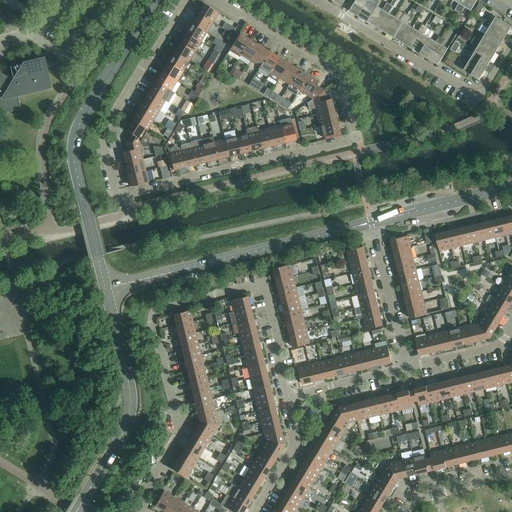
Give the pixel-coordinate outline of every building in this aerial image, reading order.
[(14,0),(31,10),(28,0),(14,0)] [(356,0),(350,11),(359,17),(369,0),(356,0)] [(381,1),(379,0),(369,0),(359,17),(368,22),(378,6),(381,1)] [(459,4),(455,10),(458,12),(464,0),(453,0),(459,4)] [(461,14),(465,7),(471,11),(477,0),(464,0),(458,12),(461,14)] [(199,10),(197,10),(196,13),(212,23),(218,13),(203,3),(199,10)] [(387,3),(383,9),(378,6),(368,22),(377,27),(390,5),(387,3)] [(479,3),(475,10),(479,13),(484,5),(479,3)] [(389,13),(393,6),(390,5),(377,27),(385,33),(395,17),(389,13)] [(194,15),(195,17),(191,23),(206,33),(212,23),(196,13),(194,15)] [(405,13),(401,20),(395,17),(385,33),(394,38),(408,15),(405,13)] [(407,24),(411,17),(408,15),(394,38),(403,43),(412,27),(407,24)] [(436,16),(433,21),(438,24),(442,19),(436,16)] [(511,26),(496,17),(492,23),(485,19),(484,22),(506,36),(511,26)] [(482,25),(488,29),(485,35),(501,44),(506,36),(484,22),(482,25)] [(187,29),(186,30),(184,32),(200,42),(206,33),(191,23),(187,29)] [(422,24),(418,31),(412,27),(403,43),(412,48),(425,26),(422,24)] [(424,34),(428,28),(425,26),(412,48),(420,54),(430,38),(424,34)] [(183,35),(183,37),(179,43),(195,52),(200,42),(184,32),(183,35)] [(243,34),(240,33),(228,53),(238,59),(240,55),(250,40),(243,36),(243,34)] [(482,40),(475,36),(473,39),(496,53),(501,44),(485,35),(482,40)] [(439,36),(436,41),(430,38),(420,54),(429,59),(442,38),(439,36)] [(448,49),(442,45),(445,40),(442,38),(429,59),(438,65),(448,49)] [(471,42),(478,46),(474,52),(490,62),(496,53),(473,39),(471,42)] [(258,43),(256,44),(250,40),(240,55),(250,61),(260,45),(258,43)] [(456,41),(451,49),(456,53),(461,44),(456,41)] [(176,49),(174,49),(172,52),(189,62),(195,52),(179,43),(176,49)] [(225,46),(220,43),(215,50),(221,53),(225,46)] [(263,48),(263,46),(260,45),(250,61),(260,67),(269,52),(263,48)] [(171,54),(171,56),(168,62),(183,72),(186,74),(192,64),(189,62),(172,52),(171,54)] [(277,55),(275,55),(269,52),(260,67),(258,70),(268,76),(280,56),(277,55)] [(471,58),(466,55),(464,58),(485,71),(490,62),(474,52),(471,58)] [(217,59),(211,55),(208,60),(214,64),(217,59)] [(283,60),(282,58),(280,56),(268,76),(277,82),(279,79),(289,64),(283,60)] [(462,61),(467,64),(464,70),(480,80),(485,71),(464,58),(462,61)] [(50,87),(48,78),(43,59),(24,63),(13,81),(0,72),(0,114),(21,109),(17,95),(50,87)] [(208,60),(202,70),(208,74),(214,64),(208,60)] [(164,68),(162,69),(160,71),(177,81),(183,72),(168,62),(164,68)] [(221,63),(218,67),(225,71),(227,67),(221,63)] [(297,67),(295,67),(289,64),(279,79),(289,85),(299,68),(297,67)] [(233,67),(229,73),(235,77),(239,71),(233,67)] [(302,72),(302,70),(299,68),(289,85),(299,91),(308,75),(302,72)] [(159,74),(159,76),(156,82),(171,91),(177,81),(160,71),(159,74)] [(205,85),(210,76),(206,73),(200,82),(205,85)] [(324,91),(316,86),(318,82),(308,75),(299,91),(313,99),(324,91)] [(255,80),(251,86),(258,91),(262,85),(255,80)] [(152,88),(150,88),(149,91),(165,101),(170,104),(176,94),(171,91),(156,82),(152,88)] [(267,88),(264,94),(269,97),(272,91),(267,88)] [(147,93),(148,95),(144,101),(159,111),(165,101),(149,91),(147,93)] [(331,99),(326,100),(324,91),(313,99),(308,103),(309,110),(315,108),(317,115),(334,110),(331,99)] [(189,96),(196,100),(199,96),(192,92),(189,96)] [(140,107),(138,108),(137,110),(153,120),(159,111),(144,101),(140,107)] [(193,105),(186,101),(181,110),(187,114),(193,105)] [(229,109),(218,112),(220,117),(230,115),(229,109)] [(135,113),(136,115),(132,121),(147,130),(153,120),(137,110),(135,113)] [(183,113),(178,110),(174,115),(179,118),(183,113)] [(337,118),(336,117),(334,110),(317,115),(319,126),(338,121),(337,118)] [(207,116),(197,119),(199,125),(208,123),(207,116)] [(194,117),(185,120),(187,127),(196,125),(194,117)] [(296,140),(291,118),(279,121),(280,125),(285,144),(288,143),(289,142),(296,140)] [(169,120),(165,127),(167,128),(172,131),(176,124),(169,120)] [(130,134),(125,142),(139,144),(144,145),(148,139),(144,136),(147,130),(132,121),(126,131),(130,134)] [(304,121),(298,122),(300,130),(306,129),(304,121)] [(338,126),(339,124),(338,121),(319,126),(322,137),(339,133),(338,126)] [(179,124),(175,131),(180,134),(184,127),(179,124)] [(280,144),(282,145),(285,144),(280,125),(269,128),(273,145),(280,144)] [(258,149),(260,150),(263,150),(258,131),(257,126),(246,129),(247,134),(251,151),(258,149)] [(167,128),(163,135),(168,138),(172,131),(167,128)] [(265,149),(266,147),(273,145),(269,128),(258,131),(263,150),(265,149)] [(243,154),(244,153),(251,151),(247,134),(236,136),(240,155),(243,154)] [(236,136),(225,139),(229,156),(236,155),(236,156),(240,155),(236,136)] [(214,142),(212,137),(201,140),(207,162),(208,163),(211,162),(211,161),(214,160),(215,161),(218,160),(214,142)] [(221,160),(222,158),(229,156),(225,139),(214,142),(218,160),(221,160)] [(199,165),(200,163),(207,162),(201,140),(190,142),(192,147),(196,166),(199,165)] [(127,151),(123,152),(126,164),(143,160),(139,144),(125,142),(127,151)] [(196,166),(192,147),(190,148),(189,144),(186,143),(183,144),(180,146),(180,150),(185,167),(186,168),(188,167),(188,166),(192,166),(193,167),(196,166)] [(185,167),(180,150),(179,150),(178,149),(176,147),(174,147),(172,147),(171,148),(169,151),(170,153),(166,154),(170,172),(177,171),(178,169),(181,168),(182,169),(184,168),(184,167),(185,167)] [(127,171),(126,173),(127,175),(146,171),(143,160),(126,164),(127,171)] [(160,167),(162,179),(169,177),(166,166),(160,167)] [(131,187),(148,182),(146,171),(127,175),(128,178),(129,179),(131,187)] [(511,215),(503,218),(507,235),(511,233),(511,215)] [(507,235),(503,218),(492,221),(496,238),(507,235)] [(481,224),(485,240),(496,238),(492,221),(481,224)] [(485,240),(481,224),(470,226),(474,243),(485,240)] [(459,229),(463,246),(474,243),(470,226),(459,229)] [(463,246),(459,229),(447,232),(452,248),(463,246)] [(436,235),(440,251),(452,248),(447,232),(436,235)] [(408,236),(391,240),(394,252),(411,247),(408,236)] [(364,247),(347,251),(350,262),(367,258),(364,247)] [(397,263),(414,259),(411,247),(394,252),(397,263)] [(427,255),(429,263),(437,261),(435,253),(427,255)] [(353,274),(369,269),(367,258),(350,262),(353,274)] [(400,274),(416,270),(414,259),(397,263),(400,274)] [(438,264),(432,266),(434,277),(435,277),(440,275),(441,275),(438,264)] [(291,265),(274,269),(277,280),(294,276),(291,265)] [(369,269),(353,274),(355,285),(372,281),(369,269)] [(416,270),(400,274),(402,285),(419,281),(416,270)] [(280,292),(296,287),(294,276),(277,280),(280,292)] [(235,278),(237,285),(244,283),(242,277),(235,278)] [(511,279),(507,277),(501,287),(511,293),(511,279)] [(358,296),(375,292),(372,281),(355,285),(358,296)] [(419,281),(402,285),(405,296),(422,292),(419,281)] [(302,286),(296,287),(280,292),(282,303),(305,297),(302,286)] [(511,302),(511,293),(501,287),(495,296),(510,305),(511,302)] [(324,292),(318,294),(321,305),(327,303),(324,292)] [(378,303),(375,292),(358,296),(352,297),(355,308),(361,307),(378,303)] [(422,292),(405,296),(408,307),(424,303),(422,292)] [(247,296),(231,300),(234,312),(250,308),(247,296)] [(510,305),(495,296),(490,306),(504,315),(510,305)] [(285,314),(302,310),(308,308),(305,297),(282,303),(285,314)] [(446,297),(440,299),(442,310),(449,308),(446,297)] [(364,318),(380,314),(378,303),(361,307),(364,318)] [(411,319),(427,314),(424,303),(408,307),(411,319)] [(490,306),(484,316),(498,325),(504,315),(490,306)] [(234,312),(229,313),(232,324),(236,323),(253,319),(250,308),(234,312)] [(190,310),(173,314),(176,326),(193,322),(190,310)] [(302,310),(285,314),(288,325),(304,321),(302,310)] [(366,329),(383,325),(380,314),(364,318),(366,329)] [(498,325),(484,316),(479,323),(471,325),(476,342),(490,338),(498,325)] [(253,319),(236,323),(239,334),(256,330),(253,319)] [(291,336),(307,332),(304,321),(288,325),(291,336)] [(179,337),(196,333),(193,322),(176,326),(179,337)] [(460,328),(465,344),(476,342),(471,325),(460,328)] [(382,328),(373,331),(374,337),(383,335),(382,328)] [(449,330),(453,347),(465,344),(460,328),(449,330)] [(242,345),(258,341),(256,330),(239,334),(242,345)] [(438,333),(442,350),(453,347),(449,330),(438,333)] [(293,347),(310,343),(307,332),(291,336),(293,347)] [(182,348),(198,344),(196,333),(179,337),(182,348)] [(427,336),(431,352),(442,350),(438,333),(427,336)] [(349,334),(338,337),(339,343),(351,340),(349,334)] [(416,339),(420,355),(431,352),(427,336),(416,339)] [(258,341),(242,345),(245,356),(261,352),(258,341)] [(184,359),(201,355),(198,344),(182,348),(184,359)] [(392,362),(388,345),(376,348),(381,365),(392,362)] [(365,351),(369,368),(381,365),(376,348),(365,351)] [(354,354),(358,370),(369,368),(365,351),(354,354)] [(247,367),(264,363),(261,352),(245,356),(247,367)] [(343,357),(347,373),(358,370),(354,354),(343,357)] [(187,370),(204,366),(201,355),(184,359),(187,370)] [(347,373),(343,357),(332,359),(336,376),(347,373)] [(336,376),(332,359),(321,362),(325,379),(336,376)] [(325,379),(321,362),(310,365),(314,381),(325,379)] [(264,363),(247,367),(250,378),(267,374),(264,363)] [(298,368),(302,384),(314,381),(310,365),(298,368)] [(190,381),(206,377),(204,366),(187,370),(190,381)] [(508,384),(504,367),(493,370),(497,386),(508,384)] [(497,386),(493,370),(482,372),(486,389),(497,386)] [(486,389),(482,372),(471,375),(475,392),(486,389)] [(253,389),(269,385),(267,374),(250,378),(253,389)] [(475,392),(471,375),(459,378),(464,395),(475,392)] [(192,393),(209,388),(206,377),(190,381),(192,393)] [(464,395),(459,378),(448,381),(453,397),(464,395)] [(453,397),(448,381),(437,383),(441,400),(453,397)] [(441,400),(437,383),(426,386),(430,403),(441,400)] [(269,385),(253,389),(255,400),(272,396),(269,385)] [(418,401),(419,406),(430,403),(426,386),(412,389),(409,390),(412,402),(415,401),(418,401)] [(195,404),(212,400),(209,388),(192,393),(195,404)] [(412,402),(409,390),(398,393),(402,410),(414,407),(412,402)] [(402,410),(398,393),(387,396),(391,412),(402,410)] [(258,412),(275,407),(272,396),(255,400),(258,412)] [(376,398),(380,415),(391,412),(387,396),(376,398)] [(380,415),(376,398),(365,401),(369,418),(380,415)] [(198,415),(214,411),(212,400),(195,404),(198,415)] [(354,404),(358,421),(369,418),(365,401),(354,404)] [(358,421),(354,404),(339,408),(331,421),(345,430),(350,423),(358,421)] [(275,407),(258,412),(261,423),(278,418),(275,407)] [(214,411),(198,415),(200,423),(195,430),(210,439),(218,425),(214,411)] [(264,434),(280,430),(278,418),(261,423),(264,434)] [(345,430),(331,421),(325,430),(340,439),(345,430)] [(210,439),(195,430),(190,439),(204,448),(210,439)] [(261,449),(276,458),(284,444),(280,430),(264,434),(266,442),(261,449)] [(319,440),(334,449),(340,439),(325,430),(319,440)] [(511,450),(511,447),(509,434),(497,437),(502,453),(511,450)] [(502,453),(497,437),(486,439),(491,456),(502,453)] [(204,448),(190,439),(184,449),(198,458),(204,448)] [(491,456),(486,439),(475,442),(479,459),(491,456)] [(334,449),(319,440),(313,450),(328,459),(334,449)] [(479,459),(475,442),(464,445),(468,461),(479,459)] [(468,461),(464,445),(453,447),(457,464),(468,461)] [(457,464),(453,447),(442,450),(446,467),(457,464)] [(198,458),(184,449),(178,459),(193,468),(198,458)] [(276,458),(261,449),(255,458),(270,467),(276,458)] [(307,460),(322,469),(328,459),(313,450),(307,460)] [(429,458),(427,459),(427,460),(429,470),(430,471),(432,470),(446,467),(442,450),(430,453),(432,458),(429,458)] [(430,471),(429,470),(427,460),(427,459),(426,459),(425,454),(414,457),(418,474),(430,471)] [(403,460),(407,477),(418,474),(414,457),(403,460)] [(249,468),(264,477),(270,467),(255,458),(249,468)] [(172,469),(186,478),(193,468),(178,459),(172,469)] [(322,469),(307,460),(301,469),(316,478),(322,469)] [(407,477),(403,460),(388,464),(380,477),(394,486),(399,479),(407,477)] [(264,477),(249,468),(244,478),(258,487),(264,477)] [(295,479),(310,488),(316,478),(301,469),(295,479)] [(394,486),(380,477),(374,486),(389,495),(394,486)] [(238,488),(252,497),(258,487),(244,478),(238,488)] [(310,488),(295,479),(289,489),(304,498),(310,488)] [(389,495),(374,486),(368,496),(383,505),(389,495)] [(252,497),(238,488),(232,497),(246,506),(252,497)] [(284,499),(298,508),(304,498),(289,489),(284,499)] [(164,491),(155,506),(165,511),(174,497),(164,491)] [(207,492),(204,497),(209,501),(213,495),(207,492)] [(378,511),(383,505),(368,496),(362,506),(371,511),(378,511)] [(165,511),(178,511),(184,503),(174,497),(165,511)] [(226,508),(232,511),(243,511),(246,506),(232,497),(226,508)] [(295,511),(298,508),(284,499),(278,508),(283,511),(295,511)] [(191,511),(193,509),(184,503),(178,511),(191,511)]
